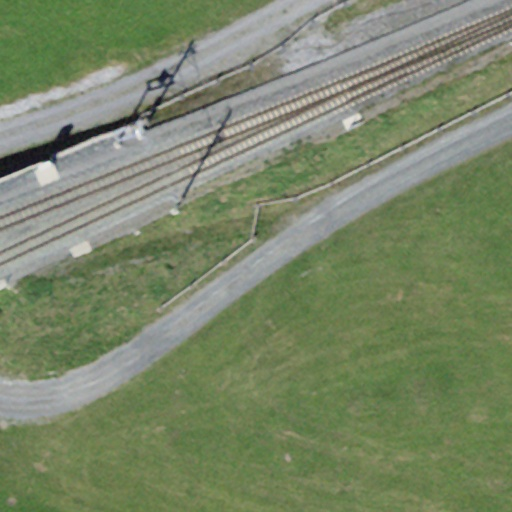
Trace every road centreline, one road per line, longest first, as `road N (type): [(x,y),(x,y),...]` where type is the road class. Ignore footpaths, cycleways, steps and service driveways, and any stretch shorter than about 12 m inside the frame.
road 1 (track): [(511,114),(301,221),(109,360),(60,381),(0,387)]
road 2 (track): [(0,130),(308,0)]
road 3 (track): [(301,221),(57,268)]
